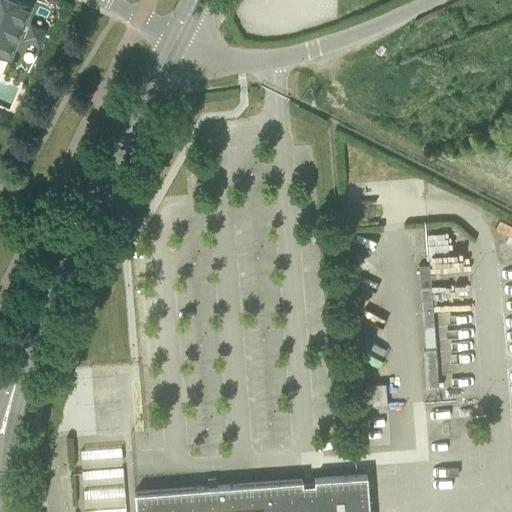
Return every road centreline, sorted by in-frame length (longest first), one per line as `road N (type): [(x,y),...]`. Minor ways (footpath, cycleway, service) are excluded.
road 1 (tertiary): [(0,442),(35,331),(176,39)]
road 2 (unknown): [(283,101),(310,433),(298,456),(249,469)]
road 3 (unknown): [(249,469),(199,472),(183,465),(177,448),(171,237),(177,214),(232,164)]
road 4 (unknown): [(232,164),(249,469)]
road 5 (residential): [(176,39),(219,57),(262,59),(358,33),(430,0)]
